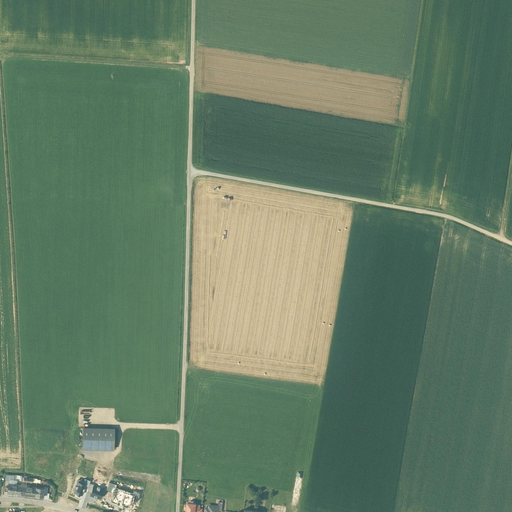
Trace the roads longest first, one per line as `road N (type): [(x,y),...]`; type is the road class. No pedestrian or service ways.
road 1 (track): [(0,53),(22,438)]
road 2 (unclassified): [(177,511),(189,169)]
road 3 (unclassified): [(511,241),(444,213),(189,169)]
road 4 (track): [(2,53),(192,66)]
road 5 (unclassified): [(189,169),(193,0)]
